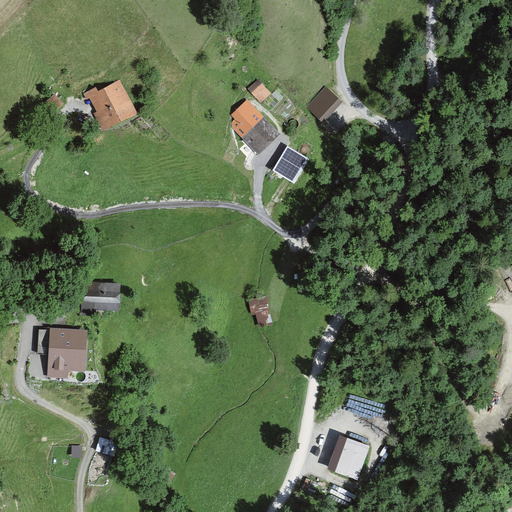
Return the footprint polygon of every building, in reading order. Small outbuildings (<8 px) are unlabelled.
[(114,120),(115,123),(134,112),(127,98),(123,101),(113,83),(107,87),(103,80),(84,90),(88,98),(95,94),(105,113),(98,116),(103,126),(114,120)] [(255,95),(264,86),(258,80),(249,89),(255,95)] [(320,118),(338,100),(327,90),(309,108),(320,118)] [(62,104),(55,95),(43,105),(50,114),(62,104)] [(247,110),(242,104),(233,113),(236,116),(233,122),(233,126),(257,151),(276,133),(262,118),(261,119),(250,108),(247,110)] [(292,179),(305,158),(289,149),(277,170),(292,179)] [(84,282),(82,314),(92,314),(93,303),(101,304),(101,307),(120,307),(121,284),(84,282)] [(272,322),(264,296),(250,300),(254,314),(259,313),(262,324),(272,322)] [(39,337),(52,338),(50,367),(66,368),(66,364),(81,365),(83,331),(40,329),(39,337)] [(112,455),(114,443),(99,440),(97,453),(112,455)] [(364,449),(337,440),(328,469),(354,478),(364,449)] [(168,468),(162,465),(156,477),(163,480),(168,468)]
